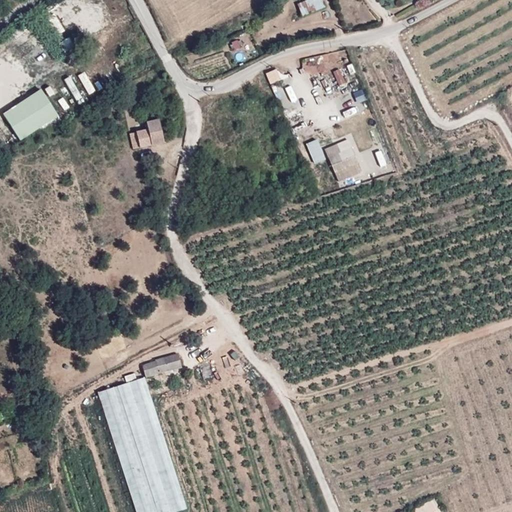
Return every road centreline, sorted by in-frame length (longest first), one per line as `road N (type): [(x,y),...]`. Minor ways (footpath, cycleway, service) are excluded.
road 1 (track): [(189,90),(191,126),(169,236),(181,268),(270,372),(329,511)]
road 2 (residential): [(137,0),(189,90),(220,87),(286,53),(390,31),(452,0)]
road 3 (track): [(511,136),(494,117),(438,118),(388,16),(371,0)]
